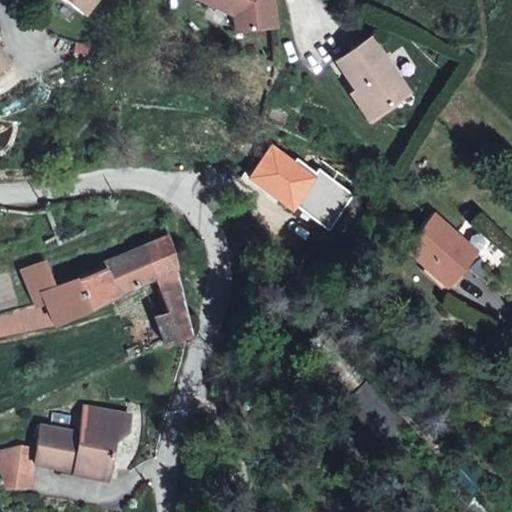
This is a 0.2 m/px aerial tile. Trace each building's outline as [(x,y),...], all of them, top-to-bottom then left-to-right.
[(92,0),(65,0),(82,13),(92,0)] [(196,0),(196,1),(233,18),(235,34),(275,29),(271,0),(196,0)] [(352,88),(369,115),(407,89),(370,36),(333,60),(352,88)] [(0,46),(0,67),(10,60),(0,46)] [(363,119),(369,115),(352,88),(345,92),(363,119)] [(453,237),(457,232),(431,210),(401,246),(423,265),(445,284),(472,252),(453,237)] [(41,303),(48,324),(150,279),(153,278),(164,311),(150,315),(161,344),(189,332),(167,233),(103,259),(106,268),(71,281),(51,237),(38,241),(24,246),(31,265),(19,270),(33,305),(41,303)] [(33,305),(0,314),(0,334),(48,324),(41,303),(33,305)] [(38,423),(30,465),(66,471),(65,473),(106,481),(114,442),(121,437),(127,433),(131,415),(82,406),(77,429),(38,423)]
